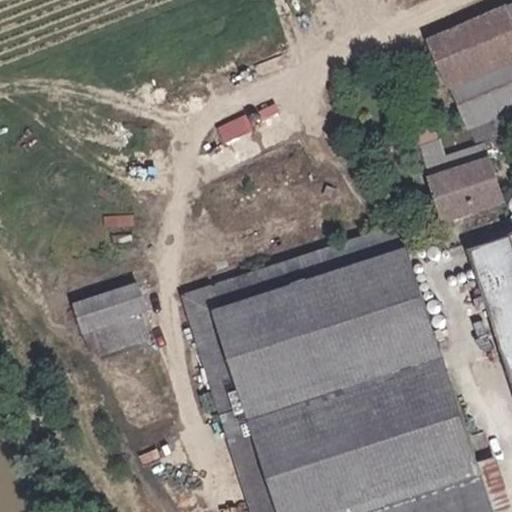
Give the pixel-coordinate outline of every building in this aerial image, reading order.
[(511,13),(439,44),(455,84),(511,59),(511,13)] [(474,129),(490,122),(511,112),(511,59),(455,84),(474,129)] [(511,112),(490,122),(502,149),(511,144),(511,112)] [(227,142),(253,128),(244,113),(219,127),(227,142)] [(429,166),(447,223),(503,204),(484,148),(429,166)] [(396,228),(185,303),(207,365),(418,291),(396,228)] [(511,368),(511,244),(474,257),(511,368)] [(140,304),(148,302),(131,256),(69,277),(82,323),(93,321),(94,327),(143,312),(140,304)] [(418,291),(207,365),(257,511),(474,511),(492,506),(418,291)]
